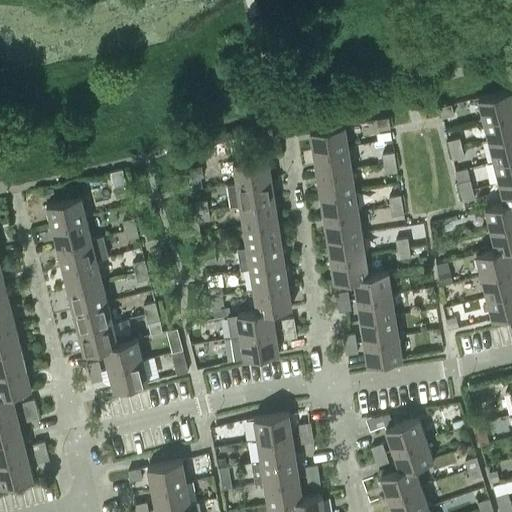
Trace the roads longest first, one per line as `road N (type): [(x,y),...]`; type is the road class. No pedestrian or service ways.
road 1 (residential): [(73,441),(202,404),(331,382)]
road 2 (residential): [(331,382),(511,354)]
